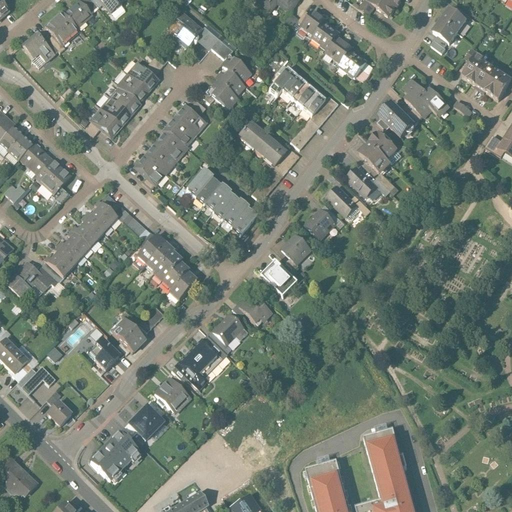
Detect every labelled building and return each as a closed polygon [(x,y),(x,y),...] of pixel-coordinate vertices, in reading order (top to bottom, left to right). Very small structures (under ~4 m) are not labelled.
[(0,0),(0,5),(8,15),(20,5),(15,0),(0,0)] [(95,0),(89,5),(96,12),(97,13),(102,8),(95,0)] [(119,0),(95,0),(102,8),(109,16),(114,12),(117,12),(120,10),(120,6),(123,5),(119,0)] [(294,0),(257,0),(255,3),(269,15),(276,6),(288,16),(298,3),(294,0)] [(391,17),(396,10),(381,0),(370,0),(367,4),(375,9),(387,18),(389,16),(391,17)] [(381,0),(396,10),(401,3),(399,2),(400,0),(399,0),(381,0)] [(86,1),(80,6),(90,17),(96,12),(89,5),(86,1)] [(359,12),(368,19),(375,9),(367,4),(366,2),(359,12)] [(0,22),(8,15),(0,5),(0,22)] [(80,5),(64,19),(76,32),(91,19),(90,17),(80,6),(80,5)] [(457,10),(452,16),(466,25),(470,19),(457,10)] [(441,24),(457,36),(466,25),(452,16),(449,13),(441,24)] [(61,15),(44,30),(61,50),(79,35),(76,32),(64,19),(61,15)] [(303,27),(310,19),(305,15),(299,23),(298,24),(303,27)] [(325,25),(312,15),(310,19),(303,27),(300,32),(313,41),(323,27),(325,25)] [(209,55),(211,53),(218,44),(203,31),(201,34),(181,17),(175,25),(182,31),(172,42),(186,54),(192,46),(197,45),(209,55)] [(298,24),(299,23),(290,17),(283,27),(292,33),(298,24)] [(457,36),(441,24),(433,35),(438,39),(447,46),(449,47),(457,36)] [(339,39),(323,27),(313,41),(312,43),(327,55),(337,41),(339,39)] [(34,38),(21,50),(33,63),(38,59),(45,66),(53,59),(34,38)] [(438,39),(431,49),(442,56),(445,52),(444,51),(447,46),(438,39)] [(337,41),(327,55),(325,57),(341,69),(351,55),(353,53),(337,41)] [(218,44),(211,53),(225,65),(229,60),(232,56),(218,44)] [(471,53),(465,64),(469,67),(474,60),(476,56),(471,53)] [(366,67),(351,55),(341,69),(339,71),(354,82),(359,76),(366,67)] [(250,79),(229,60),(225,65),(227,67),(222,72),(223,73),(232,81),(241,89),(250,79)] [(461,79),(471,86),(484,66),(474,60),(469,67),(461,79)] [(493,72),(484,66),(471,86),(480,92),(493,72)] [(365,81),(372,71),(366,67),(359,76),(365,81)] [(137,68),(127,79),(147,97),(157,85),(137,68)] [(489,97),(502,77),(493,72),(480,92),(489,97)] [(242,90),(241,89),(232,81),(223,73),(218,79),(220,80),(215,85),(217,86),(233,100),(242,90)] [(281,96),(294,80),(286,73),(268,94),(276,101),(281,96)] [(502,77),(489,97),(498,103),(507,89),(511,83),(502,77)] [(138,108),(147,97),(127,79),(118,90),(119,92),(138,108)] [(412,81),(425,94),(427,92),(415,79),(412,81)] [(294,80),(281,96),(290,103),(303,87),(294,80)] [(413,84),(403,93),(409,99),(410,97),(419,106),(422,103),(427,98),(413,84)] [(236,103),(233,100),(217,86),(207,98),(213,104),(226,114),(236,103)] [(303,87),(290,103),(300,112),(314,96),(303,87)] [(110,103),(130,120),(139,109),(138,108),(119,92),(110,103)] [(431,94),(427,98),(422,103),(433,113),(440,120),(448,112),(431,94)] [(204,96),(200,101),(209,109),(213,104),(207,98),(204,96)] [(314,96),(300,112),(311,121),(324,105),(314,96)] [(410,97),(409,99),(405,103),(414,112),(421,119),(424,122),(433,113),(422,103),(419,106),(410,97)] [(327,101),(324,105),(311,121),(290,146),(299,154),(337,109),(327,101)] [(130,120),(110,103),(100,114),(120,131),(130,120)] [(470,114),(457,105),(454,109),(467,119),(470,114)] [(196,106),(189,114),(198,122),(205,114),(196,106)] [(393,107),(379,121),(382,124),(389,131),(400,142),(414,128),(406,120),(393,107)] [(176,121),(194,137),(195,138),(204,127),(198,122),(189,114),(185,111),(176,121)] [(406,120),(414,128),(421,119),(414,112),(406,120)] [(120,131),(100,114),(91,125),(111,142),(120,131)] [(13,130),(0,117),(0,144),(13,131),(13,130)] [(194,137),(176,121),(171,127),(172,129),(166,136),(183,150),(194,137)] [(378,128),(386,135),(389,131),(382,124),(378,128)] [(511,127),(501,146),(499,149),(506,153),(505,155),(511,159),(511,127)] [(254,154),(265,141),(249,128),(239,140),(254,154)] [(0,157),(4,161),(23,141),(13,131),(0,144),(0,157)] [(183,150),(166,136),(161,141),(163,143),(157,149),(175,164),(185,152),(183,150)] [(380,138),(370,148),(389,167),(399,156),(390,148),(380,138)] [(33,150),(23,141),(4,161),(14,170),(33,150)] [(265,141),(254,154),(275,171),(286,158),(265,141)] [(486,153),(501,162),(505,155),(506,153),(499,149),(501,146),(493,142),(486,153)] [(390,148),(399,156),(403,152),(394,144),(390,148)] [(370,148),(360,157),(381,178),(391,168),(389,167),(370,148)] [(37,180),(52,164),(34,149),(33,150),(20,164),(37,180)] [(175,164),(157,149),(150,157),(149,156),(145,160),(164,176),(175,164)] [(288,154),(286,158),(275,171),(252,199),(260,206),(297,161),(288,154)] [(164,176),(145,160),(135,172),(155,189),(165,177),(164,176)] [(52,198),(53,199),(60,190),(69,180),(52,164),(37,180),(35,183),(52,198)] [(358,171),(345,184),(365,203),(368,200),(372,203),(380,196),(376,192),(378,190),(374,186),(358,171)] [(196,200),(210,183),(201,175),(187,192),(196,200)] [(377,184),(390,196),(393,199),(398,194),(381,178),(377,184)] [(206,207),(219,191),(210,183),(196,200),(206,207)] [(380,196),(385,200),(390,196),(377,184),(374,186),(378,190),(376,192),(380,196)] [(12,190),(5,197),(14,205),(24,194),(20,190),(16,194),(12,190)] [(69,199),(60,190),(53,199),(52,198),(50,200),(60,209),(69,199)] [(215,215),(229,199),(219,191),(206,207),(215,215)] [(338,192),(328,203),(348,223),(359,212),(351,204),(338,192)] [(107,198),(100,206),(117,222),(142,245),(149,237),(107,198)] [(224,222),(238,207),(229,199),(215,215),(224,222)] [(351,204),(359,212),(366,218),(370,214),(366,211),(367,209),(356,199),(351,204)] [(110,230),(117,222),(100,206),(98,204),(94,209),(97,211),(94,215),(110,230)] [(233,230),(246,214),(238,207),(224,222),(233,230)] [(344,229),(325,210),(321,215),(335,229),(340,234),(344,229)] [(321,215),(319,213),(304,229),(320,244),(335,229),(321,215)] [(246,214),(233,230),(242,238),(256,222),(246,214)] [(84,220),(103,237),(110,230),(94,215),(91,219),(88,216),(84,220)] [(81,230),(97,245),(103,237),(84,220),(80,224),(83,227),(81,230)] [(97,245),(81,230),(77,234),(74,231),(70,235),(90,252),(97,245)] [(83,259),(90,252),(70,235),(67,239),(70,242),(67,245),(83,259)] [(154,241),(149,237),(142,245),(138,250),(143,254),(154,241)] [(294,239),(280,254),(289,262),(296,269),(311,254),(294,239)] [(143,254),(137,260),(146,268),(164,248),(155,240),(154,241),(143,254)] [(0,267),(12,254),(0,242),(0,267)] [(61,246),(57,249),(76,267),(83,259),(67,245),(64,248),(61,246)] [(146,268),(155,276),(172,258),(173,256),(164,248),(146,268)] [(70,274),(76,267),(57,249),(53,254),(56,257),(54,260),(70,274)] [(164,284),(178,267),(180,265),(172,258),(155,276),(164,284)] [(62,282),(70,274),(54,260),(50,263),(47,260),(43,265),(46,268),(62,282)] [(296,269),(289,262),(285,266),(292,273),(293,274),(297,270),(296,269)] [(27,266),(5,289),(21,304),(34,290),(42,298),(51,288),(39,277),(27,266)] [(185,277),(187,275),(178,267),(164,284),(162,286),(171,294),(185,277)] [(276,267),(262,280),(284,301),(297,287),(287,278),(276,267)] [(62,282),(46,268),(39,277),(51,288),(54,291),(62,282)] [(293,274),(292,273),(287,278),(297,287),(302,282),(293,274)] [(171,294),(168,296),(177,304),(194,285),(185,277),(171,294)] [(250,295),(236,308),(237,309),(245,317),(258,331),(272,317),(250,295)] [(245,317),(237,309),(232,313),(240,321),(245,317)] [(155,311),(138,328),(147,336),(163,319),(155,311)] [(229,319),(213,335),(230,352),(231,354),(247,338),(229,319)] [(82,322),(77,326),(82,331),(86,326),(82,322)] [(125,325),(112,337),(121,347),(129,354),(132,357),(144,344),(125,325)] [(0,336),(0,347),(5,343),(9,338),(3,333),(0,336)] [(72,335),(68,339),(73,344),(77,340),(72,335)] [(230,352),(213,335),(208,341),(225,357),(230,352)] [(225,357),(208,341),(203,345),(221,364),(226,359),(225,357)] [(0,364),(3,368),(16,354),(5,343),(0,347),(0,364)] [(102,344),(89,357),(104,373),(105,374),(115,364),(116,365),(119,362),(109,352),(102,344)] [(203,345),(202,344),(175,371),(185,381),(199,395),(207,387),(203,382),(221,364),(203,345)] [(129,354),(121,347),(117,351),(123,358),(125,359),(129,354)] [(123,358),(117,351),(114,348),(109,352),(119,362),(123,358)] [(21,350),(17,354),(27,364),(31,360),(21,350)] [(16,354),(3,368),(14,378),(21,370),(27,364),(17,354),(16,354)] [(37,365),(31,360),(27,364),(21,370),(28,376),(30,373),(37,365)] [(21,370),(14,378),(20,384),(28,376),(21,370)] [(185,381),(175,371),(171,375),(176,379),(181,385),(185,381)] [(17,387),(28,398),(43,383),(49,388),(53,384),(41,373),(36,378),(30,373),(28,376),(20,384),(17,387)] [(181,385),(176,379),(171,384),(180,393),(184,388),(181,385)] [(170,383),(156,398),(160,401),(157,404),(162,409),(165,406),(176,417),(190,402),(180,393),(171,384),(170,383)] [(249,387),(240,384),(238,391),(246,394),(249,387)] [(62,401),(55,395),(47,405),(53,411),(58,405),(62,401)] [(70,417),(58,405),(53,411),(47,417),(59,428),(70,417)] [(162,417),(150,405),(146,410),(157,421),(162,417)] [(146,410),(128,428),(138,437),(145,444),(162,426),(157,421),(146,410)] [(138,437),(128,428),(124,433),(134,442),(138,437)] [(318,470),(305,473),(315,511),(414,511),(393,433),(388,434),(386,428),(374,432),(376,438),(363,441),(380,505),(355,511),(348,511),(336,465),(330,467),(329,460),(317,464),(318,470)] [(139,455),(118,434),(104,449),(125,469),(139,455)] [(125,469),(104,449),(90,464),(111,484),(125,469)] [(13,463),(0,476),(0,486),(20,505),(37,486),(13,463)] [(202,511),(207,509),(199,495),(172,511),(202,511)] [(257,511),(249,499),(230,511),(229,511),(257,511)]
